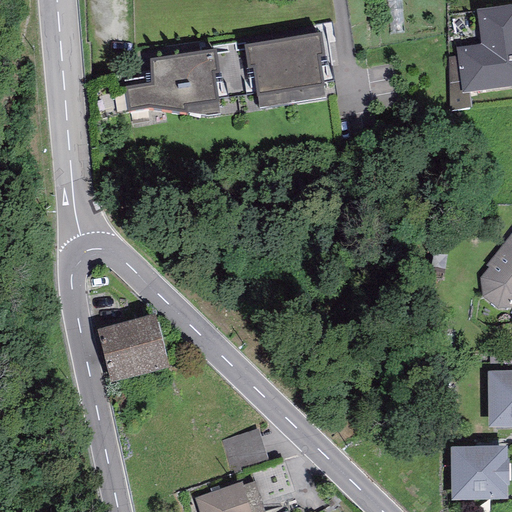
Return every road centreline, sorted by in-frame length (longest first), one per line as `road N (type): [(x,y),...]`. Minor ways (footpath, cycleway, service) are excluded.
road 1 (tertiary): [(387,511),(121,260),(86,253)]
road 2 (tertiary): [(86,253),(72,267),(70,287),(118,511)]
road 3 (residential): [(57,0),(72,190),(86,253)]
